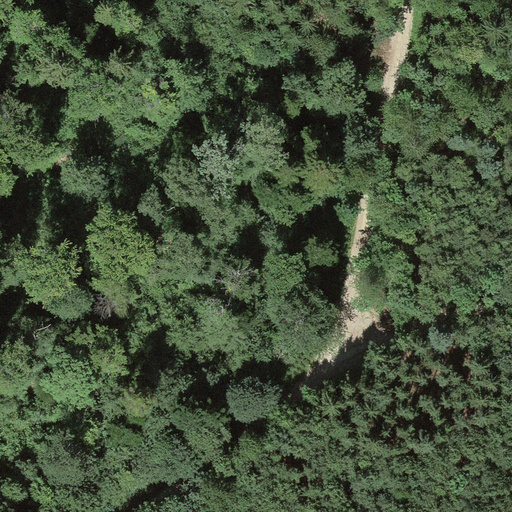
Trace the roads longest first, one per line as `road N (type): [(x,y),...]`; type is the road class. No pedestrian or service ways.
road 1 (track): [(404,0),(345,307),(348,349)]
road 2 (track): [(143,511),(348,349)]
road 3 (track): [(348,349),(511,306)]
